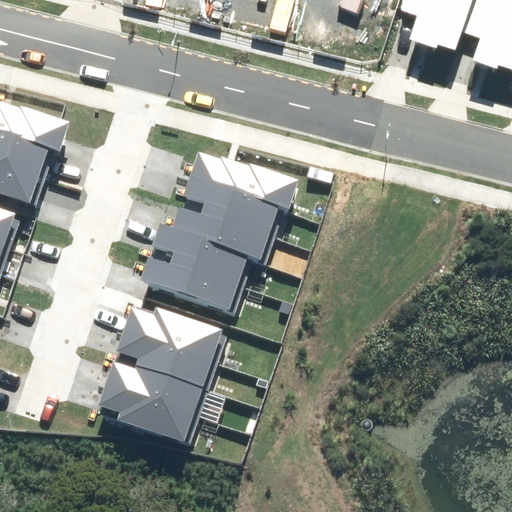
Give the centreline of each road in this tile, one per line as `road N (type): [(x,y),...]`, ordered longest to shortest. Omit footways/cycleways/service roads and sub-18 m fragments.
road 1 (residential): [(511,157),(147,58)]
road 2 (residential): [(147,58),(47,392)]
road 3 (residential): [(147,58),(0,19)]
